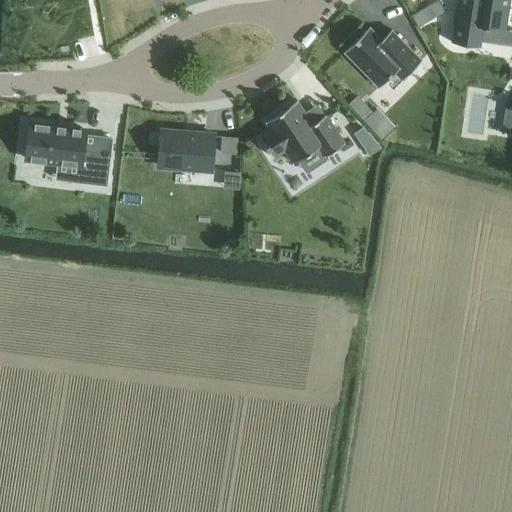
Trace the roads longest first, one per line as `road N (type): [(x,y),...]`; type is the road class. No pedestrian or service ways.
road 1 (residential): [(128,79),(183,96),(242,84),(281,61),(295,13)]
road 2 (residential): [(295,13),(202,20),(177,31),(128,79)]
road 3 (residential): [(0,84),(128,79)]
